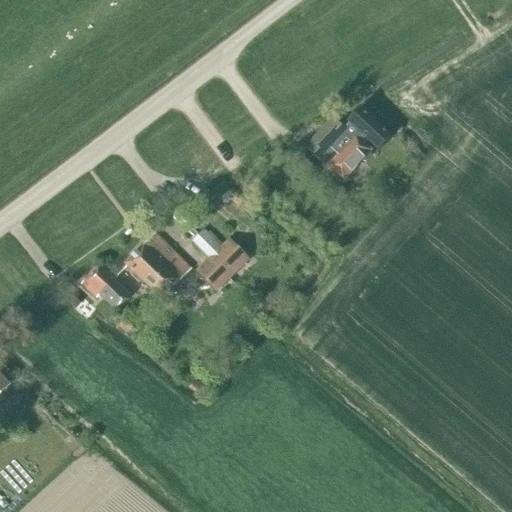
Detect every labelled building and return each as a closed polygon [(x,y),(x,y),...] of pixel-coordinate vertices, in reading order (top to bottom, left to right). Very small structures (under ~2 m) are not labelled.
[(322,162),(340,143),(346,137),(347,136),(330,120),(306,147),(322,162)] [(364,162),(371,155),(370,151),(377,143),(362,129),(350,142),(346,137),(340,143),(345,147),(327,166),(342,181),(360,162),(364,162)] [(221,246),(203,229),(189,243),(206,260),(194,272),(215,293),(249,260),(228,239),(221,246)] [(179,282),(190,270),(154,234),(123,263),(159,298),(178,281),(179,282)] [(115,311),(129,295),(97,266),(80,284),(96,298),(99,296),(115,311)] [(76,309),(81,303),(74,296),(68,301),(76,309)] [(126,335),(134,327),(117,311),(109,319),(126,335)] [(0,406),(15,392),(0,376),(0,406)]
